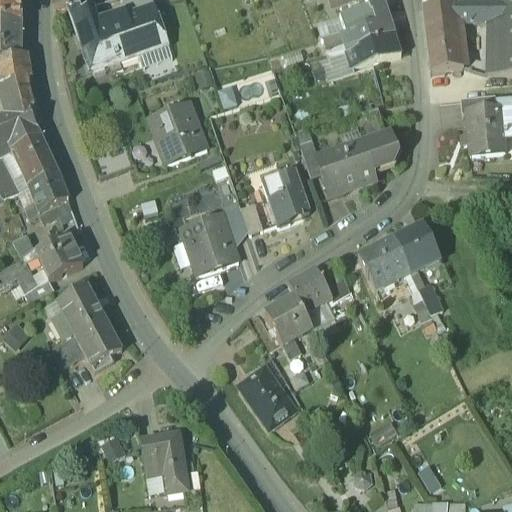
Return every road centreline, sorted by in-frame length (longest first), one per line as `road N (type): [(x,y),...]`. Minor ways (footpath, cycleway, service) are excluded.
road 1 (residential): [(407,0),(421,149),(405,197),(173,364)]
road 2 (secondary): [(37,0),(36,53),(76,167),(134,307),(173,364)]
road 3 (residential): [(0,466),(173,364)]
road 4 (secondary): [(173,364),(287,511)]
